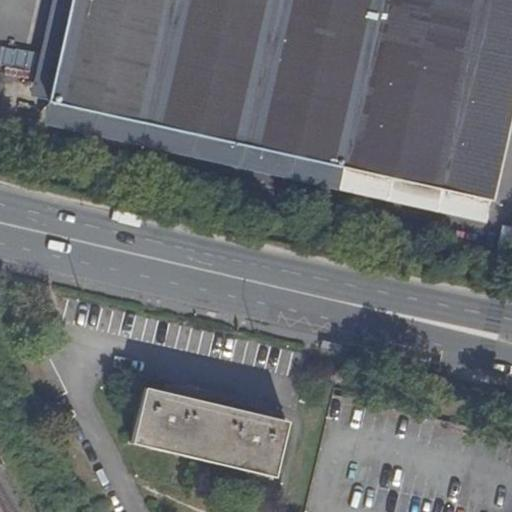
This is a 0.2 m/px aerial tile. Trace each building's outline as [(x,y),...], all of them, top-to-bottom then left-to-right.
[(56,0),(35,74),(27,100),(46,104),(69,0),(56,0)] [(511,0),(69,0),(46,104),(155,127),(194,135),(234,144),(421,186),(489,201),(494,181),(502,142),(511,102),(511,97),(511,0)] [(194,135),(155,127),(46,104),(41,125),(135,136),(153,143),(259,161),(336,183),(391,198),(467,220),(484,224),(489,201),(421,186),(234,144),(194,135)] [(342,347),(323,343),(321,350),(341,354),(342,351),(342,347)] [(141,391),(129,445),(270,478),(282,424),(141,391)]
